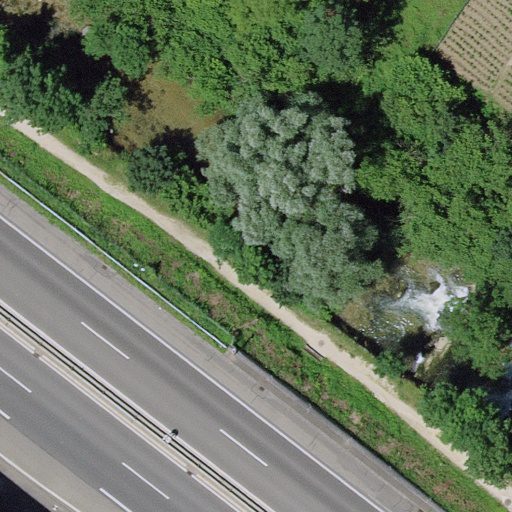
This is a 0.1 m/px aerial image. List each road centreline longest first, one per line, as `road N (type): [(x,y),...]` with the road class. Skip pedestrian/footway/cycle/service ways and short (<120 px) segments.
road 1 (motorway): [(328,511),(0,258)]
road 2 (motorway): [(0,367),(188,511)]
